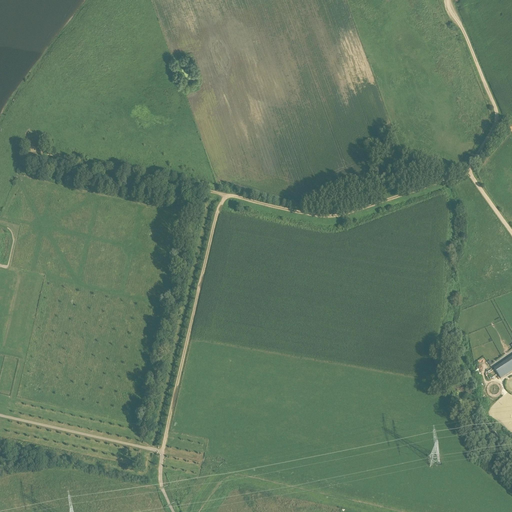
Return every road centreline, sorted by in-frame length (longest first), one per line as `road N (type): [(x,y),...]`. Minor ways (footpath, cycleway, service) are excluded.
road 1 (track): [(35,149),(326,217),(464,170)]
road 2 (track): [(225,478),(217,465),(162,452),(226,195)]
road 3 (unclassified): [(173,511),(161,483),(162,452),(14,418)]
road 4 (track): [(464,170),(496,118),(450,0)]
road 5 (track): [(400,511),(253,477),(225,478)]
